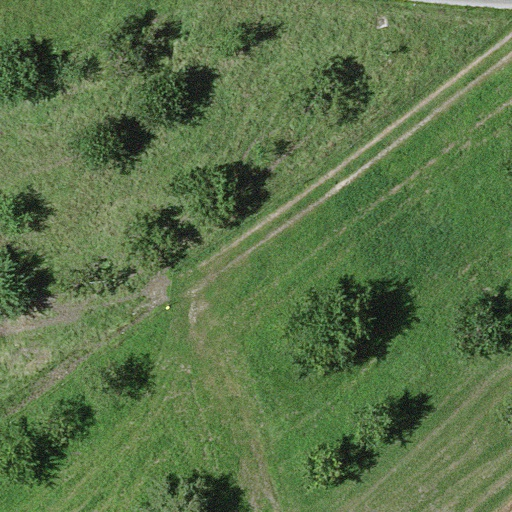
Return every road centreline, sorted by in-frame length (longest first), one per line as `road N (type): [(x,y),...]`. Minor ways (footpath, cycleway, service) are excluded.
road 1 (track): [(511,40),(190,280),(0,326)]
road 2 (track): [(190,280),(196,342),(270,511)]
